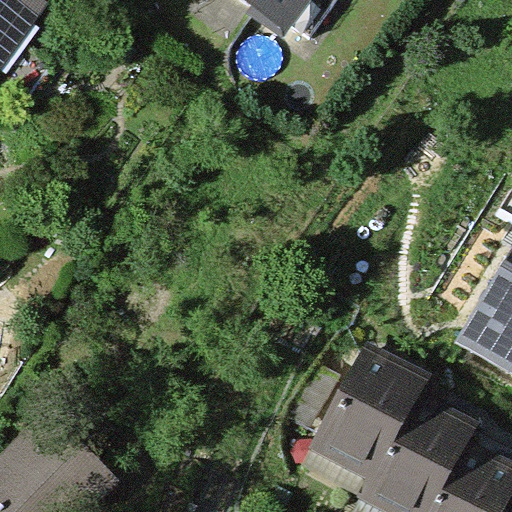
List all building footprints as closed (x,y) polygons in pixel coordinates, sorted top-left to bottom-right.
[(0,0),(0,98),(61,13),(41,0),(0,0)] [(335,0),(247,0),(310,40),(335,0)] [(511,254),(464,338),(511,366),(511,254)] [(464,383),(372,338),(317,451),(380,482),(370,503),(388,511),(511,511),(511,460),(499,454),(510,432),(454,405),(464,383)] [(121,511),(141,491),(56,412),(0,472),(0,511),(121,511)]
